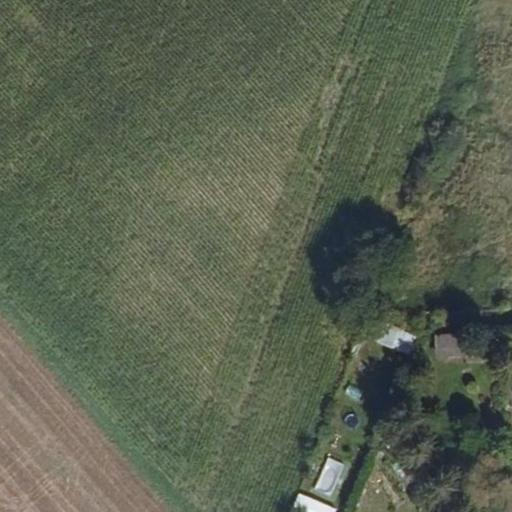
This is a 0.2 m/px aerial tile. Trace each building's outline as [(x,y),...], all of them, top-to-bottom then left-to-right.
[(410,353),(415,335),(382,326),(377,344),(410,353)] [(434,359),(452,360),(453,335),(435,334),(434,359)] [(330,496),(343,464),(328,458),(314,489),(330,496)] [(397,463),(384,472),(400,497),(414,488),(397,463)] [(367,511),(370,511),(382,485),(366,478),(354,506),(367,511)]
